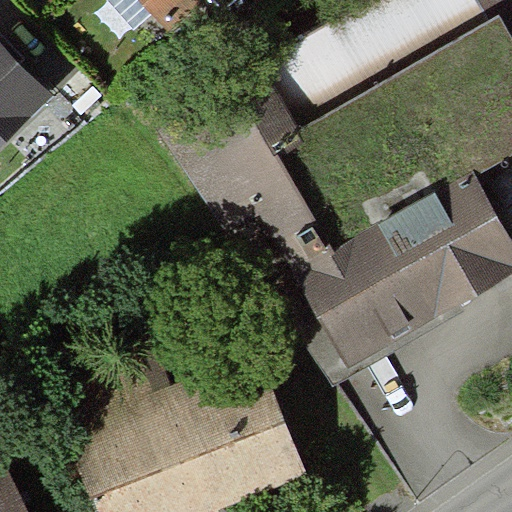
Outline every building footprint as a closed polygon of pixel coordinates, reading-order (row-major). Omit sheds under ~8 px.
[(135,0),(167,35),(206,0),(211,0),(225,15),(242,0),(135,0)] [(511,0),(374,0),(165,127),(226,231),(253,214),(354,382),(511,287),(511,31),(510,28),(511,27),(511,0)] [(0,144),(53,95),(0,38),(0,144)] [(260,359),(175,389),(154,332),(47,370),(97,511),(224,511),(305,483),(260,359)] [(0,511),(28,511),(7,469),(0,471),(0,511)]
